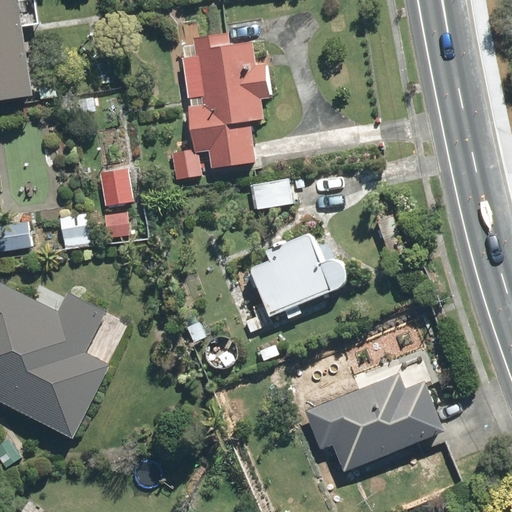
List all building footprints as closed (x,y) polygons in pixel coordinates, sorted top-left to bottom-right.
[(23,0),(0,0),(0,104),(38,99),(23,0)] [(197,154),(175,156),(177,181),(203,179),(201,155),(214,154),(216,171),(257,168),(253,125),(267,123),(265,101),(273,100),(271,68),(259,69),(257,47),(233,49),(232,38),(197,42),(197,48),(188,49),(197,154)] [(95,100),(81,103),(84,117),(98,114),(95,100)] [(104,176),(109,209),(136,205),(132,172),(104,176)] [(291,182),(256,189),(260,213),(295,206),(291,182)] [(86,213),(60,216),(64,247),(90,244),(86,213)] [(128,214),(105,217),(109,239),(131,236),(128,214)] [(27,222),(0,226),(0,252),(31,248),(27,222)] [(276,265),(255,273),(257,276),(275,321),(289,315),(292,322),(305,317),(303,310),(344,293),(347,290),(349,287),(351,283),(351,278),(350,274),(348,271),(346,268),(343,265),(339,264),(335,264),(332,265),(327,267),(315,236),(271,254),(276,265)] [(58,311),(0,282),(0,401),(73,438),(110,365),(86,352),(107,312),(68,292),(58,311)] [(269,314),(245,323),(250,336),(274,327),(269,314)] [(189,331),(198,348),(211,342),(202,324),(189,331)] [(272,338),(255,346),(267,371),(284,362),(272,338)] [(404,377),(308,414),(323,453),(338,448),(348,475),(450,436),(431,386),(411,394),(404,377)]
